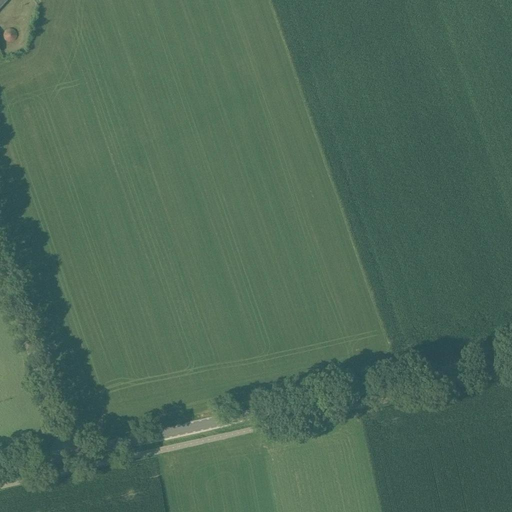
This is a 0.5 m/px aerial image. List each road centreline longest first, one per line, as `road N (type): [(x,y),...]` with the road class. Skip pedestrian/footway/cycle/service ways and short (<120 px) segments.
road 1 (secondary): [(67,455),(511,355)]
road 2 (unclassified): [(67,455),(0,249)]
